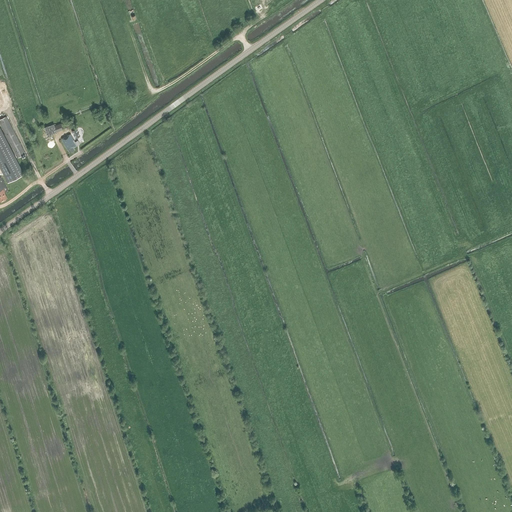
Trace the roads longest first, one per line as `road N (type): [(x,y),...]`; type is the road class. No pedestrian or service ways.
road 1 (tertiary): [(0,233),(322,0)]
road 2 (track): [(250,50),(237,37),(154,95),(127,19)]
